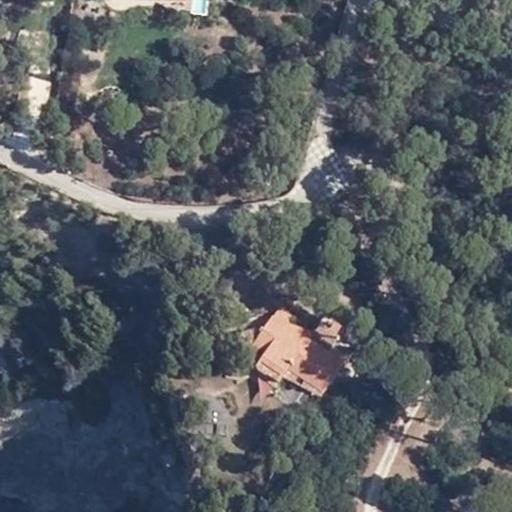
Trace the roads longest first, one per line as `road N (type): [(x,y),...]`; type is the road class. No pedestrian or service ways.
road 1 (residential): [(353,0),(324,116),(325,162),(306,201),(251,217),(175,217),(0,145)]
road 2 (residential): [(511,58),(404,0)]
